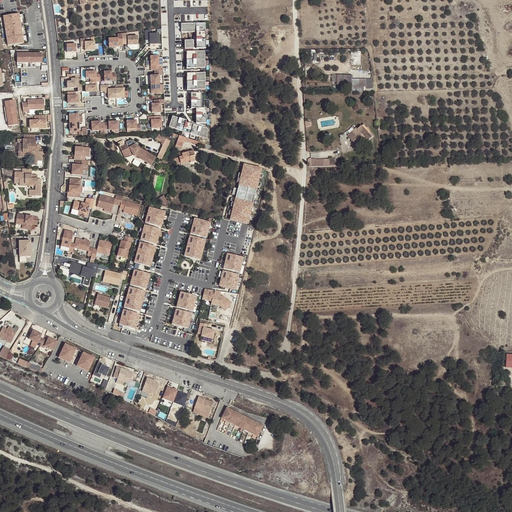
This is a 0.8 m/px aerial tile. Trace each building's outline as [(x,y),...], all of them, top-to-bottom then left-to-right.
[(19,12),(3,16),(8,44),(24,42),(19,12)] [(205,48),(205,24),(181,24),(181,33),(196,32),(196,49),(205,48)] [(145,31),(146,41),(150,40),(150,44),(158,44),(158,34),(149,35),(149,30),(145,31)] [(122,34),(122,44),(128,44),(128,45),(138,45),(138,37),(127,37),(127,33),(122,34)] [(122,34),(117,34),(118,39),(108,39),(109,48),(118,47),(118,46),(123,46),(122,44),(122,34)] [(85,43),(84,39),(80,39),(81,47),(85,47),(85,51),(95,51),(94,42),(85,43)] [(193,40),(185,40),(185,49),(193,49),(193,40)] [(75,42),(65,43),(65,51),(76,52),(75,42)] [(186,52),(186,68),(204,68),(204,51),(186,52)] [(41,52),(17,52),(17,62),(41,62),(41,52)] [(150,56),(150,70),(154,70),(163,70),(162,66),(159,66),(158,56),(150,56)] [(111,70),(103,70),(103,81),(116,81),(116,73),(112,73),(111,70)] [(159,76),(163,75),(163,70),(154,70),(154,76),(150,76),(150,85),(159,85),(159,76)] [(100,81),(100,74),(96,74),(96,72),(85,72),(86,78),(90,78),(90,82),(94,82),(100,81)] [(205,73),(187,73),(187,90),(205,90),(205,73)] [(81,82),(81,79),(77,79),(71,79),(71,82),(67,82),(67,88),(78,88),(78,92),(82,91),(81,82)] [(94,86),(94,82),(90,82),(89,82),(89,86),(85,86),(86,92),(97,92),(96,85),(94,86)] [(106,84),(100,85),(101,98),(114,97),(114,87),(107,88),(106,84)] [(115,85),(116,98),(124,98),(124,89),(123,89),(123,84),(116,84),(115,85)] [(151,94),(164,93),(163,85),(159,85),(150,85),(151,94)] [(75,95),(75,92),(67,92),(68,103),(78,103),(78,95),(75,95)] [(201,93),(188,94),(189,115),(195,115),(195,123),(206,123),(206,108),(201,108),(201,93)] [(26,102),(21,102),(22,113),(29,112),(28,109),(45,108),(44,98),(26,99),(26,102)] [(14,99),(3,101),(7,125),(18,124),(14,99)] [(164,100),(154,100),(154,104),(151,104),(152,113),(160,112),(160,104),(164,104),(164,100)] [(69,123),(79,123),(78,114),(69,115),(69,123)] [(35,118),(29,119),(29,128),(47,127),(46,115),(35,115),(35,118)] [(161,127),(161,116),(148,117),(148,120),(151,120),(151,128),(161,127)] [(186,121),(172,116),(168,127),(207,139),(207,129),(201,127),(200,127),(185,122),(186,121)] [(118,120),(106,121),(106,130),(119,130),(118,120)] [(136,132),(140,132),(140,125),(136,125),(136,121),(127,121),(127,129),(136,129),(136,132)] [(100,134),(105,134),(104,123),(100,123),(100,122),(91,122),(92,131),(100,130),(100,134)] [(79,131),(79,123),(69,123),(70,132),(79,131)] [(357,128),(348,135),(355,144),(354,145),(358,149),(373,135),(370,132),(371,131),(370,130),(367,132),(365,129),(367,128),(364,124),(358,130),(357,128)] [(160,142),(162,146),(167,148),(170,141),(162,137),(163,136),(157,134),(155,139),(160,142)] [(178,138),(175,146),(181,148),(184,140),(178,138)] [(23,139),(23,144),(23,147),(18,147),(17,147),(17,149),(18,149),(18,153),(22,153),(22,155),(27,155),(27,154),(32,154),(32,155),(32,164),(37,165),(37,161),(42,161),(42,149),(40,149),(37,149),(37,145),(35,145),(35,139),(34,139),(23,139)] [(138,147),(134,145),(128,148),(126,145),(120,148),(125,157),(132,153),(151,165),(155,158),(138,147)] [(167,148),(162,146),(157,157),(161,159),(167,148)] [(74,147),(74,159),(75,159),(84,160),(85,156),(89,157),(89,148),(74,147)] [(178,153),(179,158),(174,159),(175,164),(189,160),(190,162),(194,161),(193,156),(194,155),(193,151),(187,153),(186,151),(178,153)] [(308,164),(309,167),(324,166),(324,160),(318,160),(311,158),(310,158),(307,160),(307,163),(311,163),(311,164),(308,164)] [(87,165),(88,160),(84,160),(75,159),(75,164),(72,164),(71,174),(82,175),(82,165),(87,165)] [(247,223),(261,168),(243,164),(237,188),(233,187),(232,193),(236,194),(235,198),(231,197),(230,200),(234,201),(229,219),(247,223)] [(32,175),(32,169),(22,169),(22,173),(15,173),(14,182),(19,182),(19,183),(19,186),(25,186),(25,184),(35,184),(35,186),(35,190),(29,190),(29,196),(40,196),(40,184),(37,184),(37,179),(32,179),(32,175)] [(67,192),(67,197),(79,198),(79,193),(80,186),(80,179),(70,178),(69,190),(68,192),(67,192)] [(121,200),(122,196),(116,195),(115,199),(100,195),(97,207),(104,209),(111,211),(113,204),(120,205),(121,200)] [(92,207),(94,199),(86,198),(85,204),(74,201),(72,209),(79,210),(77,215),(85,217),(88,207),(91,208),(92,207)] [(140,205),(121,200),(120,205),(119,209),(123,210),(123,212),(137,216),(140,205)] [(147,215),(163,220),(165,212),(149,208),(147,215)] [(24,215),(17,214),(16,222),(24,223),(24,229),(30,230),(31,224),(37,225),(38,217),(26,215),(26,216),(24,216),(24,215)] [(145,223),(161,227),(163,220),(147,215),(145,223)] [(210,223),(194,219),(192,227),(208,231),(210,223)] [(160,229),(145,225),(143,233),(158,237),(160,229)] [(192,227),(190,234),(206,238),(208,231),(192,227)] [(68,251),(72,252),(74,248),(74,244),(71,243),(73,232),(64,230),(61,246),(69,248),(68,251)] [(143,233),(140,240),(156,245),(158,237),(143,233)] [(117,256),(127,258),(132,238),(125,236),(124,241),(121,240),(117,256)] [(190,236),(187,247),(203,251),(206,240),(190,236)] [(76,238),(74,248),(88,251),(87,255),(91,256),(93,248),(89,247),(90,242),(87,241),(83,240),(76,238)] [(91,256),(91,258),(94,259),(96,252),(109,255),(112,243),(99,240),(97,249),(93,248),(91,256)] [(30,241),(19,241),(19,256),(27,256),(30,256),(30,241)] [(140,242),(137,253),(153,257),(156,247),(140,242)] [(187,247),(185,257),(201,261),(203,251),(187,247)] [(137,253),(134,263),(136,263),(140,264),(150,267),(153,257),(137,253)] [(225,261),(241,265),(242,257),(227,254),(225,261)] [(225,261),(223,269),(239,273),(241,265),(225,261)] [(95,277),(99,265),(88,263),(87,266),(71,262),(69,270),(60,268),(60,269),(67,280),(69,272),(85,277),(83,284),(89,286),(92,276),(95,277)] [(102,281),(119,285),(122,274),(105,270),(102,281)] [(132,278),(148,282),(150,274),(138,271),(134,270),(132,278)] [(222,271),(220,278),(236,282),(238,275),(222,271)] [(130,285),(146,289),(148,282),(132,278),(130,285)] [(220,278),(219,286),(234,290),(236,282),(220,278)] [(127,298),(142,302),(145,292),(129,287),(127,298)] [(213,290),(204,288),(202,299),(211,301),(211,304),(219,305),(225,310),(231,303),(223,296),(223,297),(219,296),(220,296),(220,291),(214,290),(213,295),(212,294),(213,290)] [(196,296),(180,292),(178,300),(194,304),(196,296)] [(108,308),(111,298),(97,294),(95,304),(108,308)] [(124,308),(140,312),(142,302),(127,298),(124,308)] [(194,304),(178,300),(176,307),(192,311),(194,304)] [(123,310),(121,317),(137,322),(139,314),(123,310)] [(192,313),(176,310),(174,317),(190,321),(192,313)] [(123,326),(135,329),(137,322),(121,317),(119,325),(123,326)] [(174,317),(172,325),(188,329),(190,321),(174,317)] [(206,324),(200,323),(197,334),(201,334),(201,336),(212,339),(214,330),(205,328),(206,324)] [(9,339),(15,337),(17,335),(14,333),(8,329),(8,331),(3,328),(1,332),(0,333),(0,338),(3,341),(9,339)] [(36,344),(40,346),(43,338),(40,337),(38,332),(33,329),(28,338),(37,342),(36,344)] [(10,345),(15,337),(9,339),(3,341),(10,345)] [(43,338),(40,346),(43,347),(44,346),(52,350),(57,341),(51,339),(47,340),(43,338)] [(70,355),(72,356),(75,351),(64,345),(57,358),(68,364),(71,358),(69,357),(70,355)] [(20,358),(13,356),(15,351),(3,347),(0,354),(0,355),(17,363),(20,358)] [(77,362),(75,368),(86,373),(93,360),(81,354),(79,360),(81,361),(80,363),(77,362)] [(20,358),(18,364),(41,373),(43,367),(20,358)] [(126,371),(115,368),(113,378),(117,379),(124,381),(130,382),(132,374),(129,373),(125,373),(126,371)] [(153,382),(153,381),(146,379),(143,388),(156,391),(158,384),(155,383),(153,382)] [(174,402),(179,390),(168,385),(163,398),(174,402)] [(185,406),(189,394),(179,390),(175,403),(185,406)] [(204,402),(197,399),(194,409),(209,415),(213,403),(205,400),(204,402)] [(263,425),(227,408),(221,419),(258,436),(263,425)]
